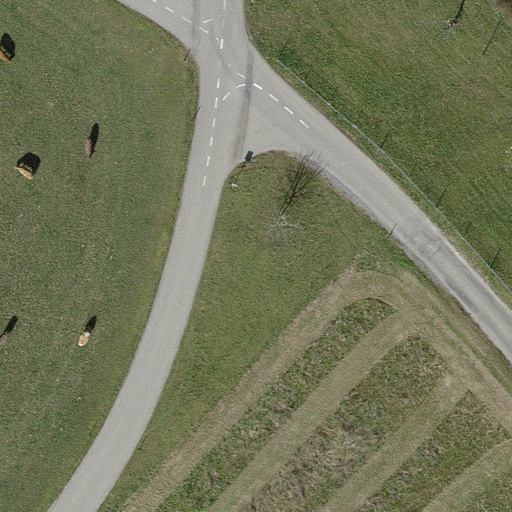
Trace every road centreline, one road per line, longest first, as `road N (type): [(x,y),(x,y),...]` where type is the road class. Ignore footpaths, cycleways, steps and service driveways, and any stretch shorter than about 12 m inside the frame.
road 1 (track): [(67,511),(118,442),(173,308),(208,165),(223,54)]
road 2 (track): [(511,342),(365,184),(223,54)]
